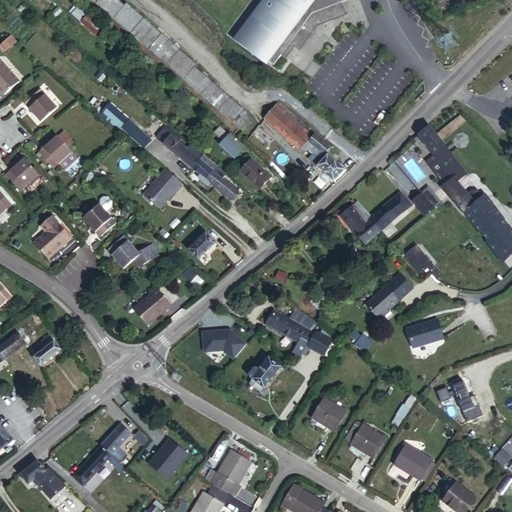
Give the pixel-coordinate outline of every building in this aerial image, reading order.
[(87,0),(161,63),(174,49),(127,9),(126,10),(113,0),(87,0)] [(341,5),(339,0),(267,0),(235,44),(264,66),(266,63),(273,68),(281,58),(289,46),(294,50),(299,53),(317,29),(346,17),(341,5)] [(9,34),(0,42),(0,44),(4,49),(14,40),(9,34)] [(285,62),(294,50),(289,46),(281,58),(285,62)] [(197,68),(174,49),(161,63),(244,134),(253,124),(246,119),(248,116),(195,71),(197,68)] [(18,80),(0,59),(0,87),(4,92),(18,80)] [(57,106),(42,90),(26,104),(41,120),(57,106)] [(123,127),(129,120),(116,109),(110,115),(123,127)] [(298,131),(282,117),(275,126),(290,140),(298,131)] [(149,140),(129,120),(123,127),(143,146),(149,140)] [(430,127),(419,136),(453,179),(442,188),(465,216),(467,214),(505,262),(511,256),(511,231),(480,191),(474,191),(470,194),(460,182),(469,175),(430,127)] [(237,158),(245,150),(232,137),(231,138),(221,128),(215,133),(226,143),(224,146),(237,158)] [(158,140),(191,167),(202,155),(192,146),(188,150),(177,141),(179,139),(168,129),(158,140)] [(57,133),(38,148),(53,166),(58,161),(64,167),(77,156),(69,147),(74,143),(64,131),(59,135),(58,133),(57,133)] [(290,140),(296,146),(304,137),(298,131),(290,140)] [(304,137),(296,146),(303,152),(311,142),(325,154),(326,154),(330,149),(308,132),(304,137)] [(39,172),(24,155),(5,171),(20,188),(39,172)] [(191,167),(206,180),(213,172),(216,168),(202,155),(191,167)] [(345,169),(328,156),(318,168),(334,182),(345,169)] [(273,179),(253,159),(241,172),(261,191),(273,179)] [(213,172),(206,180),(228,199),(235,190),(213,172)] [(184,188),(167,173),(145,198),(161,212),(175,196),(176,198),(184,188)] [(0,212),(13,202),(0,187),(0,212)] [(429,192),(423,196),(421,195),(413,202),(423,216),(438,205),(429,192)] [(382,233),(412,206),(401,193),(372,218),(372,220),(382,233)] [(84,220),(101,239),(117,223),(109,214),(114,209),(112,207),(113,203),(108,198),(103,198),(101,200),(100,205),(84,220)] [(372,220),(372,218),(358,201),(341,216),(356,234),(372,220)] [(50,235),(37,247),(49,260),(73,238),(55,219),(44,229),(50,235)] [(366,247),(382,233),(372,220),(356,234),(366,247)] [(214,244),(205,235),(189,251),(198,260),(214,244)] [(139,253),(125,237),(109,253),(125,270),(136,260),(139,266),(156,259),(151,247),(139,253)] [(443,277),(416,247),(405,257),(422,276),(428,270),(438,281),(443,277)] [(401,277),(366,306),(378,320),(413,292),(401,277)] [(175,302),(162,289),(140,311),(153,324),(175,302)] [(300,357),(305,347),(312,334),(275,313),(268,326),(298,343),(293,353),(300,357)] [(443,342),(438,322),(411,330),(416,349),(443,342)] [(14,333),(16,335),(19,338),(24,335),(19,329),(14,333)] [(229,331),(201,333),(203,353),(222,351),(233,360),(246,345),(229,331)] [(312,334),(305,347),(324,357),(332,342),(316,332),(314,335),(312,334)] [(19,338),(16,335),(0,345),(0,363),(25,346),(19,338)] [(32,358),(40,367),(62,350),(51,336),(41,344),(44,348),(32,358)] [(332,342),(324,357),(331,361),(339,346),(332,342)] [(369,348),(362,343),(359,347),(366,352),(369,348)] [(281,369),(270,359),(262,368),(259,366),(256,365),(251,372),(251,376),(254,379),(251,383),(262,391),(281,369)] [(460,385),(459,382),(450,386),(454,394),(449,396),(446,391),(437,396),(442,407),(452,402),(451,400),(456,398),(457,400),(459,399),(462,403),(459,404),(469,424),(484,417),(475,397),(471,399),(463,384),(460,385)] [(347,416),(323,401),(310,422),(335,437),(347,416)] [(120,426),(101,447),(110,455),(119,463),(125,456),(116,448),(129,435),(120,426)] [(385,442),(361,427),(350,447),(373,461),(385,442)] [(147,440),(139,431),(133,436),(142,445),(147,440)] [(8,434),(4,438),(9,443),(13,439),(8,434)] [(187,453),(170,438),(149,463),(167,477),(187,453)] [(110,455),(101,447),(72,477),(81,486),(105,460),(113,468),(118,464),(110,455)] [(433,464),(406,449),(394,467),(421,483),(433,464)] [(241,452),(238,456),(249,462),(251,458),(241,452)] [(239,489),(253,465),(249,462),(238,456),(233,453),(219,475),(214,472),(208,482),(219,489),(218,490),(229,497),(236,501),(242,491),(239,489)] [(37,460),(21,474),(29,483),(35,478),(51,497),(66,484),(49,467),(45,470),(37,460)] [(209,470),(205,467),(200,476),(204,478),(209,470)] [(506,496),(511,485),(511,481),(506,478),(498,492),(506,496)] [(467,511),(478,496),(458,484),(447,502),(463,511),(467,511)] [(326,511),(324,510),(326,506),(295,487),(287,500),(295,505),(290,511),(326,511)] [(223,507),(229,497),(218,490),(212,501),(206,498),(197,511),(224,511),(226,509),(223,507)] [(154,501),(145,511),(160,511),(163,509),(154,501)]
